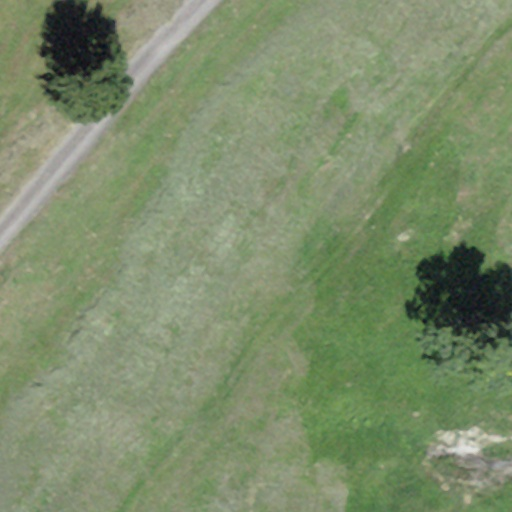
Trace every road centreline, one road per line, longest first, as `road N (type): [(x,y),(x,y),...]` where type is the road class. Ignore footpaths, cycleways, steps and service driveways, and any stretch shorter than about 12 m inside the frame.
road 1 (track): [(139,511),(486,56),(511,36)]
road 2 (unclassified): [(0,230),(197,0)]
